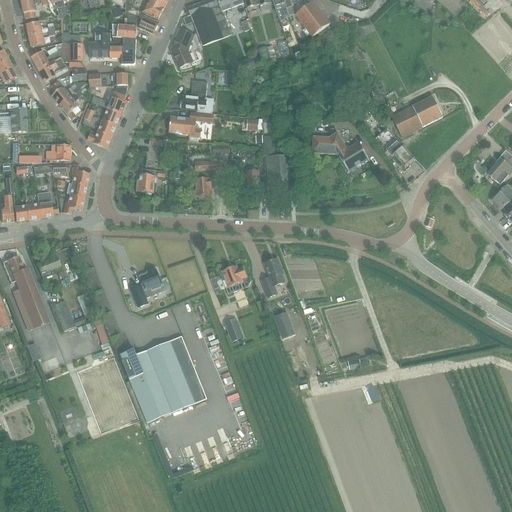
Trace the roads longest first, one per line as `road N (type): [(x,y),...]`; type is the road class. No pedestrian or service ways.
road 1 (tertiary): [(401,237),(380,245),(325,232),(123,221),(108,211)]
road 2 (residential): [(106,179),(43,100),(13,42),(3,0)]
road 3 (track): [(511,367),(492,359),(316,392)]
road 4 (residential): [(106,179),(179,0)]
road 5 (tertiary): [(511,320),(427,268),(401,237)]
road 6 (track): [(394,378),(355,252)]
